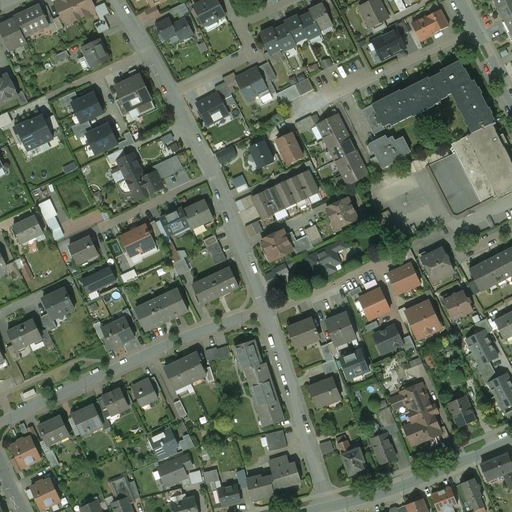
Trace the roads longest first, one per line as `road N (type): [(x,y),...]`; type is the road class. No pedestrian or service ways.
road 1 (residential): [(266,311),(212,175),(114,0)]
road 2 (residential): [(266,311),(0,422)]
road 3 (residential): [(329,507),(266,311)]
road 4 (tertiary): [(511,440),(329,507)]
road 5 (residential): [(396,316),(373,265),(266,311)]
